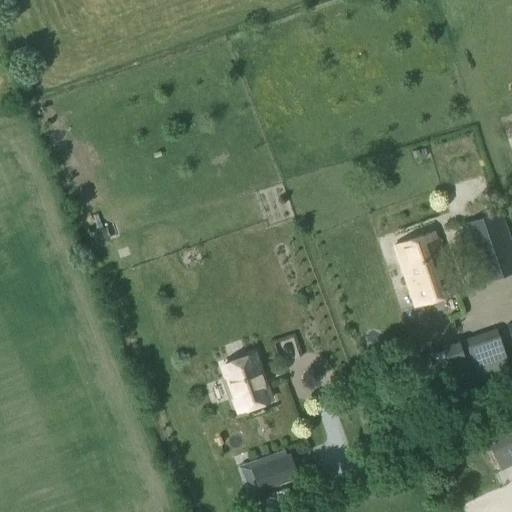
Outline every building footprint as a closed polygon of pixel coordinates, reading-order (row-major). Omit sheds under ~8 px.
[(482,283),(511,273),(511,245),(501,213),(463,226),(482,283)] [(94,233),(97,242),(106,239),(103,230),(94,233)] [(414,307),(456,292),(435,232),(393,247),(414,307)] [(493,330),(442,348),(456,390),(508,372),(493,330)] [(226,355),(231,368),(228,369),(226,372),(230,386),(234,388),(237,387),(241,401),(272,391),(258,345),(226,355)] [(511,413),(505,417),(483,427),(501,467),(511,462),(511,413)] [(285,450),(253,460),(237,465),(247,493),(257,490),(258,492),(298,478),(290,454),(286,455),(285,450)]
